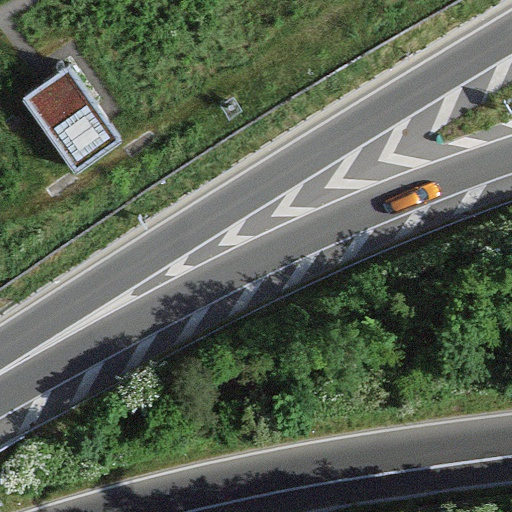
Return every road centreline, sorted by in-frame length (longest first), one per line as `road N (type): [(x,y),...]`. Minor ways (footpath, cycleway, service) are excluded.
road 1 (motorway): [(0,365),(317,151),(511,32)]
road 2 (motorway): [(0,396),(160,305),(300,239),(511,156)]
road 3 (motorway): [(122,511),(326,467),(511,442)]
road 4 (motorway): [(0,209),(329,0)]
road 5 (motorway): [(116,0),(0,70)]
